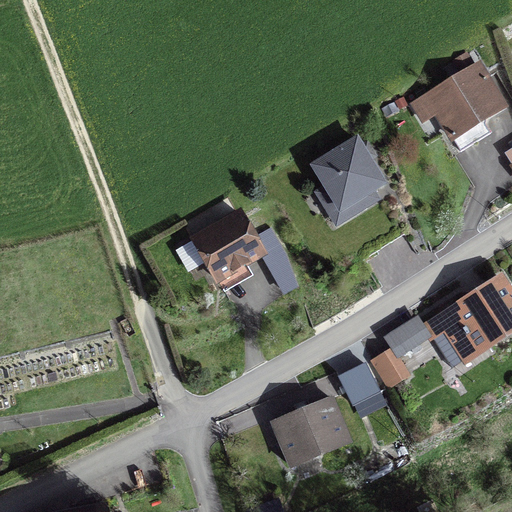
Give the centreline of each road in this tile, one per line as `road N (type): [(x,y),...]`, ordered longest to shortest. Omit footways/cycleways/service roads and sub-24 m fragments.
road 1 (residential): [(187,427),(511,228)]
road 2 (track): [(30,0),(131,265)]
road 3 (residential): [(16,511),(187,427)]
road 4 (residential): [(131,265),(187,427)]
